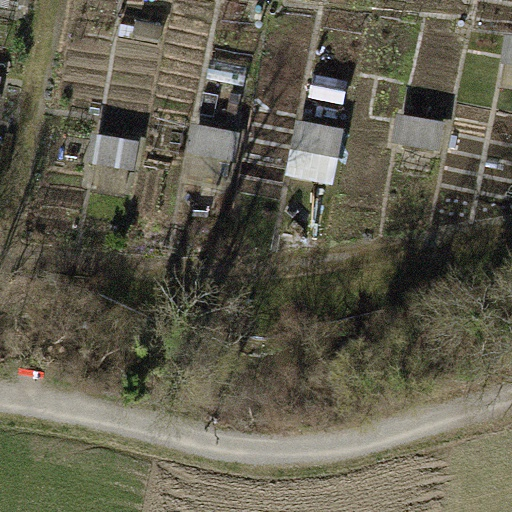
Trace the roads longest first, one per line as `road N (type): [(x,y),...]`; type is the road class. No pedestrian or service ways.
road 1 (track): [(0,411),(188,424),(346,402),(511,361)]
road 2 (track): [(0,260),(151,276),(511,232)]
road 3 (track): [(41,0),(0,230)]
